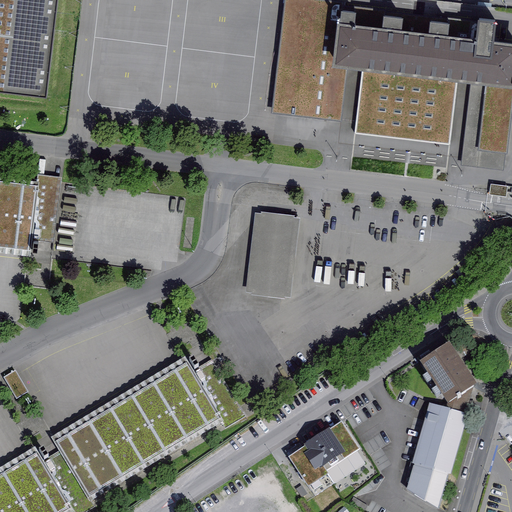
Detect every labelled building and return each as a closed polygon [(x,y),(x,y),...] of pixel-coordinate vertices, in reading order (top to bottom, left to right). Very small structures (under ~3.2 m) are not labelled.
[(58,0),(0,0),(0,91),(47,97),(58,0)] [(336,62),(343,6),(343,2),(325,0),(301,0),(288,114),(329,118),(336,62)] [(488,80),(491,54),(495,20),(479,18),(479,22),(448,18),(448,22),(416,19),(385,15),(386,11),(343,6),(336,62),(364,65),(364,67),(362,67),(356,123),(451,134),(457,78),(456,78),(456,76),(488,80)] [(511,56),(491,54),(488,80),(480,148),(506,151),(511,96),(511,56)] [(227,110),(230,120),(237,117),(235,112),(243,110),(243,106),(248,106),(246,101),(260,97),(251,96),(252,81),(231,80),(221,80),(223,87),(236,88),(227,90),(227,98),(224,99),(226,104),(225,110),(227,110)] [(29,249),(53,252),(61,181),(37,178),(36,184),(29,247),(29,249)] [(36,184),(0,180),(0,243),(29,247),(36,184)] [(503,185),(491,184),(490,193),(502,195),(503,185)] [(291,217),(264,214),(255,291),(282,295),(291,217)] [(449,348),(420,367),(447,411),(467,416),(475,390),(449,348)] [(244,413),(207,352),(186,364),(187,366),(219,420),(223,426),(244,413)] [(187,366),(57,444),(89,497),(219,420),(187,366)] [(17,399),(28,392),(15,371),(4,378),(17,399)] [(447,411),(429,406),(406,493),(433,511),(439,511),(467,416),(447,411)] [(341,426),(307,447),(324,473),(358,452),(341,426)] [(78,511),(93,503),(89,497),(57,444),(56,442),(36,454),(37,456),(69,509),(70,511),(78,511)] [(328,479),(324,473),(307,447),(288,459),(309,491),(328,479)] [(0,511),(64,511),(69,509),(37,456),(0,477),(0,511)]
